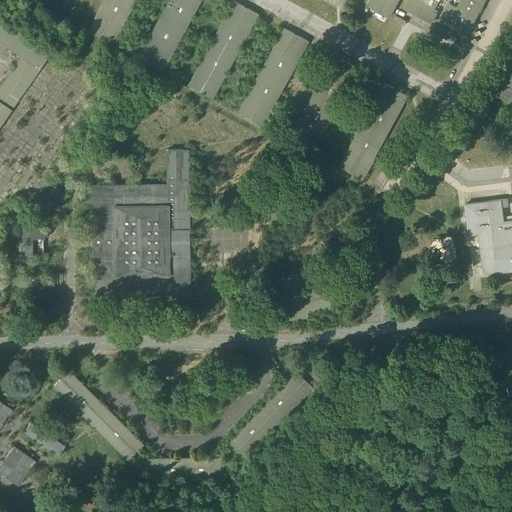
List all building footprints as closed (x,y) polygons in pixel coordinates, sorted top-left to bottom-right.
[(103,0),(87,30),(111,43),(134,0),(103,0)] [(169,0),(138,58),(162,71),(200,0),(169,0)] [(368,0),(366,5),(389,17),(397,0),(409,0),(405,9),(427,21),(434,9),(438,0),(368,0)] [(461,0),(457,8),(449,4),(440,21),(448,25),(445,30),(463,40),(484,0),(461,0)] [(233,2),(188,85),(212,98),(257,14),(233,2)] [(440,21),(435,18),(438,11),(434,9),(427,21),(445,30),(448,25),(440,21)] [(283,29),(238,112),(262,125),(307,42),(283,29)] [(511,40),(498,60),(503,63),(488,87),(509,101),(511,97),(511,40)] [(334,56),(288,140),(312,152),(357,69),(334,56)] [(407,96),(383,83),(338,166),(362,179),(407,96)] [(480,99),(473,110),(484,117),(491,106),(480,99)] [(166,150),(167,185),(92,185),(93,296),(168,296),(168,300),(189,299),(189,150),(166,150)] [(53,186),(49,196),(63,202),(67,192),(53,186)] [(507,199),(466,204),(469,235),(479,233),(484,275),(511,270),(511,220),(504,222),(502,207),(508,206),(507,199)] [(281,207),(269,209),(270,220),(282,218),(281,207)] [(44,225),(22,225),(21,256),(44,256),(44,225)] [(297,275),(282,277),(286,319),(301,318),(300,311),(337,307),(334,287),(299,291),(297,275)] [(511,366),(500,368),(501,380),(511,378),(511,366)] [(143,446),(68,372),(53,386),(128,461),(133,455),(138,451),(143,446)] [(296,372),(226,445),(230,448),(234,452),(241,459),(311,386),(296,372)] [(0,426),(12,408),(0,399),(0,426)] [(58,456),(66,444),(31,421),(23,432),(58,456)] [(13,444),(0,464),(0,473),(19,486),(36,459),(13,444)] [(230,448),(224,461),(222,461),(223,471),(226,471),(234,452),(230,448)] [(144,461),(138,451),(133,455),(144,472),(147,472),(147,461),(144,461)] [(222,458),(147,459),(147,472),(147,480),(223,479),(223,471),(222,461),(222,458)]
